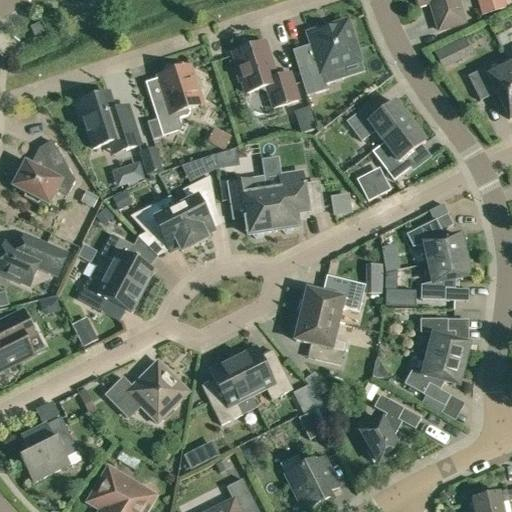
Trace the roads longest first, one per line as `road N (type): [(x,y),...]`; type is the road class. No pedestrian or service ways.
road 1 (residential): [(0,104),(319,0)]
road 2 (residential): [(481,168),(506,238),(493,394),(502,446)]
road 3 (residential): [(279,274),(481,168)]
road 4 (residential): [(381,0),(414,75),(481,168)]
road 5 (residential): [(0,415),(169,332)]
road 6 (residential): [(169,332),(209,337),(258,315),(279,274)]
road 7 (residential): [(169,332),(211,279),(239,270),(279,274)]
